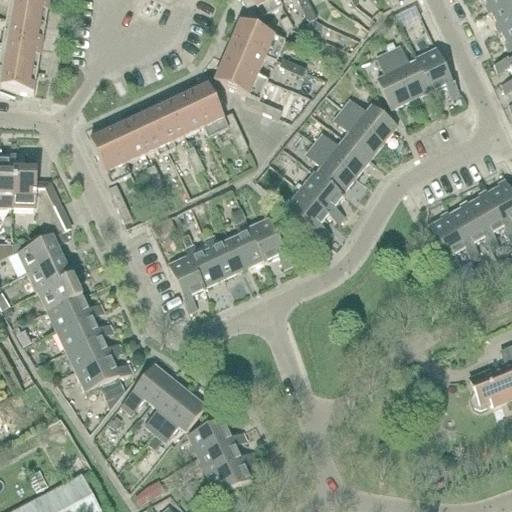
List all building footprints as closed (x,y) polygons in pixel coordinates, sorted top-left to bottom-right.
[(49,9),(50,0),(10,0),(10,2),(49,9)] [(282,11),(277,2),(276,0),(249,0),(250,0),(242,5),(254,27),(282,11)] [(303,15),(311,11),(305,0),(297,4),(303,15)] [(386,0),(393,13),(401,9),(396,0),(386,0)] [(511,5),(511,0),(482,0),(487,9),(484,10),(488,17),(490,16),(511,5)] [(46,31),(49,9),(10,2),(6,24),(46,31)] [(511,28),(511,5),(490,16),(496,28),(494,29),(498,36),(499,35),(511,28)] [(317,22),(311,11),(303,15),(309,26),(317,22)] [(286,37),(294,32),(287,21),(279,25),(286,37)] [(42,54),(46,31),(6,24),(3,47),(42,54)] [(276,66),(285,45),(241,26),(232,46),(266,61),(266,62),(276,66)] [(508,57),(511,54),(511,28),(499,35),(506,48),(504,49),(508,57)] [(258,81),(266,62),(266,61),(232,46),(223,66),(258,81)] [(0,69),(38,76),(42,54),(3,47),(0,61),(0,69)] [(394,47),(387,51),(389,56),(397,53),(394,47)] [(430,95),(416,66),(409,70),(400,51),(397,53),(389,56),(389,57),(411,104),(430,95)] [(450,102),(458,99),(453,88),(451,89),(435,54),(415,63),(416,66),(430,95),(431,98),(445,91),(450,102)] [(390,114),(411,104),(389,57),(376,63),(385,81),(377,85),(390,114)] [(511,63),(507,65),(507,63),(493,68),(497,78),(509,73),(511,80),(511,63)] [(291,77),(295,69),(283,64),(279,72),(291,77)] [(268,85),(258,81),(223,66),(215,86),(248,101),(244,109),(279,124),(282,116),(259,106),(268,85)] [(0,99),(14,102),(15,96),(34,99),(38,76),(0,69),(0,99)] [(306,73),(295,69),(291,77),(303,82),(306,73)] [(511,85),(501,89),(504,99),(511,95),(511,85)] [(224,122),(221,117),(208,90),(188,99),(204,133),(208,143),(229,133),(240,156),(248,153),(232,118),(224,122)] [(185,142),(204,133),(188,99),(169,108),(185,142)] [(397,131),(380,118),(373,111),(367,118),(351,105),(342,115),(382,148),(397,131)] [(173,147),(185,142),(169,108),(149,117),(168,157),(176,153),(173,147)] [(368,165),(382,148),(342,115),(334,126),(349,138),(343,145),(368,165)] [(160,161),(168,157),(149,117),(130,126),(145,160),(157,155),(160,161)] [(126,169),(145,160),(130,126),(110,136),(126,169)] [(131,179),(126,169),(110,136),(90,145),(110,189),(131,179)] [(368,165),(343,145),(338,152),(323,139),(315,149),(354,182),(368,165)] [(340,200),(341,199),(354,182),(315,149),(306,160),(321,172),(316,178),(315,179),(340,200)] [(186,155),(191,167),(199,163),(194,151),(186,155)] [(35,213),(35,188),(36,174),(24,174),(24,158),(14,158),(15,159),(14,201),(13,201),(12,213),(35,213)] [(0,160),(0,212),(12,213),(13,201),(14,201),(15,159),(7,159),(7,161),(0,160)] [(199,163),(191,167),(196,178),(204,174),(199,163)] [(152,185),(160,181),(155,169),(147,173),(152,185)] [(315,179),(316,178),(314,177),(300,195),(329,219),(329,221),(339,229),(345,222),(334,214),(344,201),(341,199),(340,200),(315,179)] [(165,192),(160,181),(152,185),(157,196),(165,192)] [(511,197),(505,184),(498,188),(499,191),(488,198),(486,198),(505,232),(502,234),(508,244),(511,242),(511,230),(511,229),(511,228),(511,197)] [(38,219),(57,210),(59,209),(49,188),(35,188),(35,213),(38,219)] [(124,228),(132,224),(116,190),(108,194),(124,228)] [(320,231),(329,221),(329,219),(300,195),(285,212),(315,236),(313,237),(325,247),(330,239),(320,231)] [(486,198),(488,198),(486,195),(478,199),(480,202),(468,209),(467,210),(486,243),(484,245),(490,255),(499,250),(493,239),(502,234),(505,232),(486,198)] [(161,198),(154,201),(157,209),(165,206),(161,198)] [(187,221),(200,216),(196,204),(183,209),(187,221)] [(467,210),(468,209),(466,206),(459,210),(461,213),(449,220),(448,221),(467,254),(464,255),(471,266),(480,261),(474,250),(484,245),(486,243),(467,210)] [(39,233),(62,222),(57,210),(38,219),(34,221),(39,233)] [(235,228),(244,224),(240,214),(231,218),(235,228)] [(448,221),(449,220),(447,217),(440,220),(442,224),(429,232),(447,264),(445,266),(452,277),(460,273),(454,261),(464,255),(467,254),(448,221)] [(52,242),(64,237),(68,235),(62,222),(39,233),(45,245),(52,242)] [(248,234),(249,234),(244,224),(235,228),(240,238),(228,243),(243,276),(263,266),(248,234)] [(248,234),(263,266),(264,269),(277,263),(282,273),(291,270),(286,258),(284,258),(269,224),(249,234),(248,234)] [(156,242),(165,238),(161,229),(152,233),(156,242)] [(61,262),(56,251),(68,245),(64,237),(52,242),(45,245),(17,258),(27,278),(61,262)] [(186,252),(193,249),(188,239),(181,242),(186,252)] [(243,276),(228,243),(217,249),(213,239),(204,243),(208,253),(210,252),(224,284),(243,276)] [(3,254),(12,254),(12,243),(3,243),(3,254)] [(334,243),(329,248),(337,254),(341,249),(334,243)] [(20,245),(12,247),(12,249),(13,258),(22,254),(20,245)] [(210,252),(208,253),(198,258),(193,248),(193,249),(186,252),(184,253),(188,262),(190,261),(205,293),(224,284),(210,252)] [(206,296),(205,293),(190,261),(188,262),(168,271),(184,305),(183,306),(188,318),(197,314),(192,303),(206,296)] [(36,298),(37,298),(82,277),(79,269),(67,274),(61,262),(27,278),(36,298)] [(511,273),(511,265),(511,263),(500,269),(505,278),(511,273)] [(46,318),(82,302),(76,291),(88,285),(84,277),(82,277),(37,298),(46,318)] [(0,313),(1,315),(9,311),(2,299),(0,299),(0,313)] [(91,322),(91,324),(104,318),(100,310),(88,315),(82,302),(46,318),(56,338),(91,322)] [(3,316),(6,322),(12,319),(9,313),(3,316)] [(97,335),(91,324),(91,322),(56,338),(65,358),(100,342),(101,344),(113,338),(109,329),(97,335)] [(31,347),(24,336),(17,340),(23,352),(31,347)] [(105,355),(101,344),(100,342),(65,358),(74,378),(108,362),(109,363),(122,357),(118,349),(105,355)] [(475,412),(481,415),(487,412),(489,406),(491,405),(493,411),(511,402),(511,351),(501,356),(506,369),(469,384),(475,397),(472,405),(475,412)] [(114,374),(109,363),(108,362),(74,378),(84,398),(102,390),(107,404),(125,397),(120,384),(132,378),(127,368),(114,374)] [(151,409),(171,384),(153,370),(119,412),(130,421),(144,404),(151,409)] [(155,440),(188,398),(171,384),(151,409),(157,415),(144,431),(154,440),(155,440)] [(125,397),(107,404),(111,414),(125,397)] [(188,398),(155,440),(161,445),(162,446),(165,448),(178,432),(185,437),(205,413),(188,398)] [(233,446),(231,444),(226,432),(238,427),(234,419),(220,425),(221,426),(188,442),(197,462),(233,446)] [(114,422),(107,431),(113,435),(120,427),(114,422)] [(242,465),(241,464),(236,452),(247,447),(243,439),(231,444),(233,446),(197,462),(206,482),(242,465)] [(155,440),(148,448),(155,454),(162,446),(161,445),(155,440)] [(125,463),(116,456),(109,465),(118,472),(125,463)] [(242,465),(206,482),(215,502),(230,495),(251,485),(245,472),(256,467),(252,458),(241,464),(242,465)] [(32,471),(17,479),(26,495),(41,487),(32,471)] [(100,511),(84,480),(22,511),(100,511)] [(179,496),(192,511),(199,511),(209,504),(192,485),(179,496)] [(146,492),(135,503),(139,511),(152,504),(157,501),(164,497),(158,487),(158,486),(146,492)]
